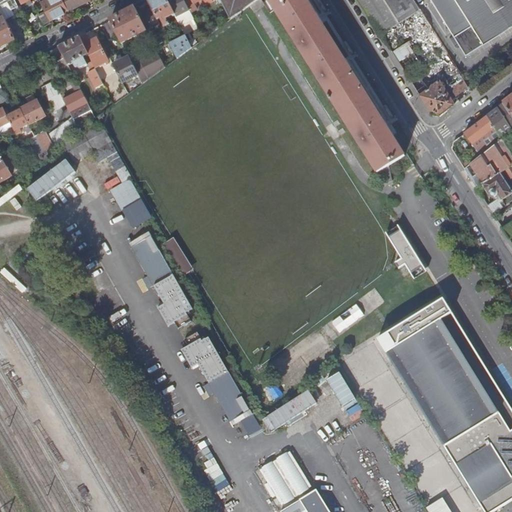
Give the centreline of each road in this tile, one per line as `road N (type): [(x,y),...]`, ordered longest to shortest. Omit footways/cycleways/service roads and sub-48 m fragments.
road 1 (unclassified): [(430,141),(338,0)]
road 2 (unclassified): [(511,272),(430,141)]
road 3 (residential): [(0,65),(127,0)]
